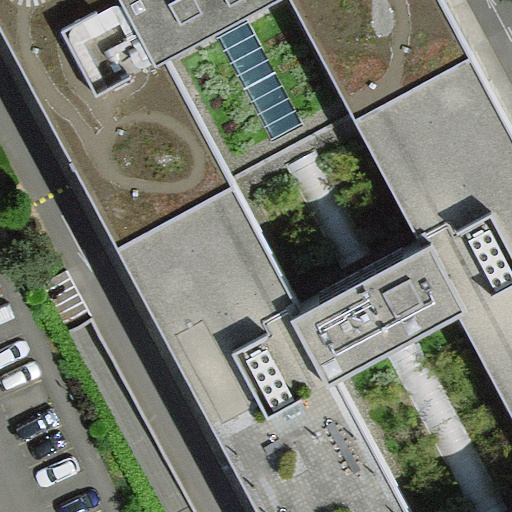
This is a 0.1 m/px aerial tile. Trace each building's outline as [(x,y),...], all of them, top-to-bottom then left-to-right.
[(1,0),(120,236),(234,174),(354,108),(476,45),(451,0),(1,0)] [(459,303),(511,401),(511,113),(476,45),(354,108),(423,236),(459,303)] [(354,108),(234,174),(302,300),(423,236),(354,108)] [(416,511),(338,367),(302,300),(234,174),(120,236),(265,511),(416,511)] [(423,236),(302,300),(338,367),(459,303),(423,236)] [(511,511),(511,401),(459,303),(338,367),(416,511),(511,511)]
